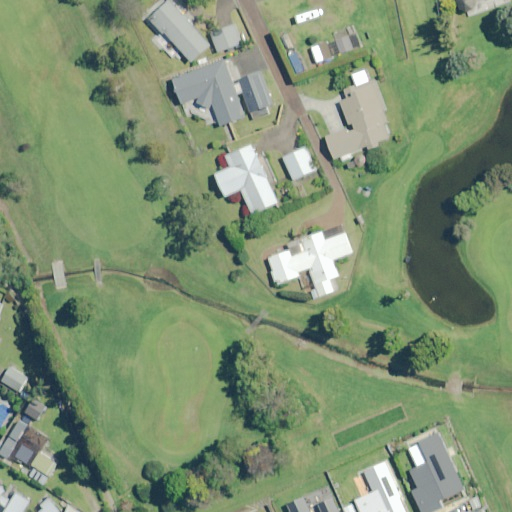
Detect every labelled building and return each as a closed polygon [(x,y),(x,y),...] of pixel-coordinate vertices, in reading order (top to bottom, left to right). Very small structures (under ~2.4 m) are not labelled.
[(456,0),(457,1),(456,3),(457,4),(457,6),(458,8),(459,10),(461,11),(462,12),(464,13),(466,13),(468,13),(470,13),(472,12),(473,12),(475,10),(476,9),(477,7),(478,6),(479,4),(479,2),(478,0),(482,0),(483,0),(456,0)] [(152,41),(163,53),(166,50),(174,59),(183,50),(194,63),(212,46),(172,1),(148,22),(159,34),(152,41)] [(244,44),(237,26),(213,35),(220,53),(244,44)] [(363,47),(357,31),(312,49),(318,64),(363,47)] [(234,82),(227,61),(176,79),(185,104),(200,98),(203,107),(215,103),(223,126),(247,118),(239,95),(245,93),(252,113),(273,106),(261,72),(234,82)] [(372,82),(367,70),(353,75),(357,88),(347,92),(349,98),(341,101),(352,129),(327,138),(336,160),(343,157),(344,162),(353,159),(351,154),(392,139),(386,124),(392,122),(377,81),(372,82)] [(280,204),(254,145),(228,157),(233,168),(218,175),(227,197),(243,190),(255,215),(280,204)] [(318,171),(307,148),(285,158),(295,181),(318,171)] [(296,188),(284,190),(286,200),(298,198),(296,188)] [(355,254),(347,233),(327,240),(325,233),(292,244),(294,250),(270,258),(279,285),(301,278),(300,273),(311,269),(318,289),(312,291),(315,300),(336,293),(332,281),(341,278),(335,261),(355,254)] [(30,378),(11,367),(2,382),(20,393),(30,378)] [(21,440),(30,426),(22,421),(0,455),(0,458),(11,465),(14,461),(9,458),(18,444),(23,447),(16,458),(26,465),(41,443),(30,436),(25,443),(21,440)] [(44,451),(34,464),(43,471),(36,480),(43,486),(60,463),(44,451)] [(61,511),(64,510),(47,495),(36,507),(41,511),(27,511),(33,502),(19,493),(14,500),(5,495),(8,492),(0,483),(0,502),(9,508),(6,511),(61,511)]
